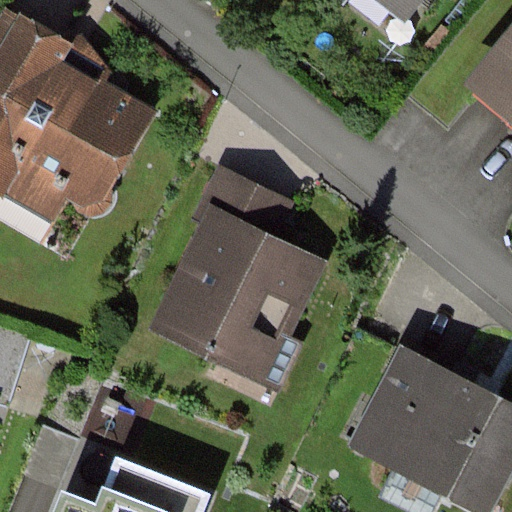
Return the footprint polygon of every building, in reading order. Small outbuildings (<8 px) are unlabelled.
[(381,0),(412,23),(428,0),(381,0)] [(149,103),(11,15),(0,32),(0,191),(66,233),(149,103)] [(511,47),(482,84),(511,109),(511,47)] [(333,271),(227,230),(181,348),(287,389),(333,271)] [(25,336),(0,329),(0,409),(4,410),(25,336)] [(511,407),(457,379),(404,352),(355,446),(484,511),(489,511),(511,469),(511,407)] [(84,448),(60,511),(196,511),(203,496),(84,448)]
